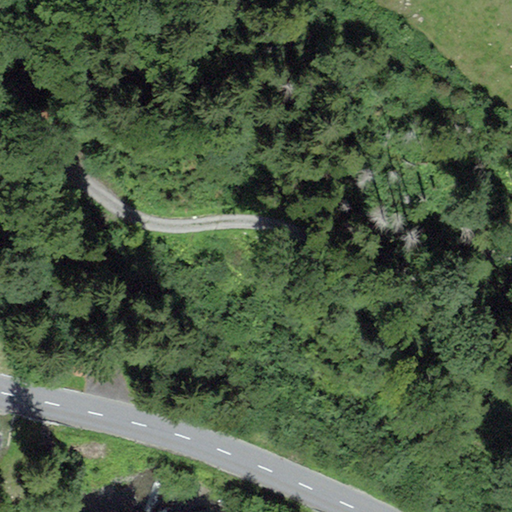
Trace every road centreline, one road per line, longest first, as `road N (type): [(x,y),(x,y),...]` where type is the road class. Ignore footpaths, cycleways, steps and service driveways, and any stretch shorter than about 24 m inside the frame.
road 1 (track): [(0,156),(38,150),(155,225),(266,227),(372,273),(511,249)]
road 2 (primary): [(0,394),(201,444),(359,511)]
